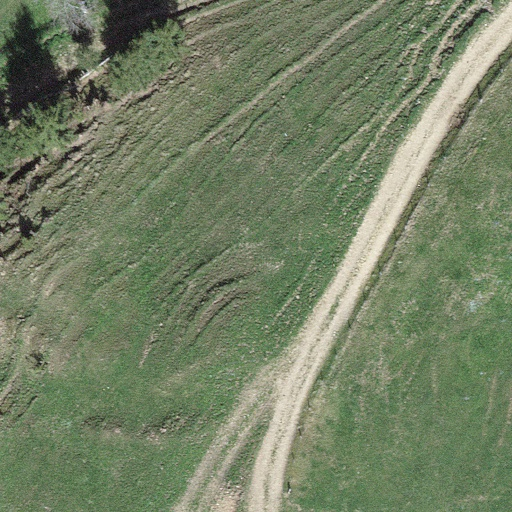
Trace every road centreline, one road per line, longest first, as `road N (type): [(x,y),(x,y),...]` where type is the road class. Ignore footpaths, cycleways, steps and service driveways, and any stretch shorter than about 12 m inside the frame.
road 1 (track): [(511,0),(429,104),(294,358),(252,408),(190,511)]
road 2 (track): [(0,93),(172,0)]
road 3 (track): [(294,358),(271,435),(265,511)]
